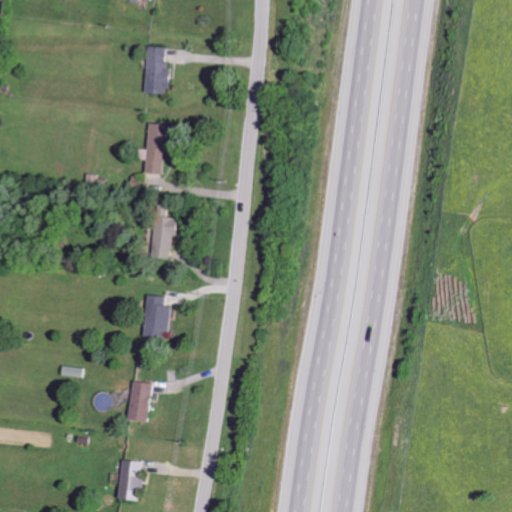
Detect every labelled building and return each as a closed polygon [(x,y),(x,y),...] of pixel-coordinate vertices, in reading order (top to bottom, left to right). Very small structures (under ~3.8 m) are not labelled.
[(175,48),(154,47),(152,93),(173,94),(175,48)] [(153,173),(173,173),(174,123),(153,122),(153,173)] [(158,257),(176,257),(177,235),(184,235),(184,217),(160,217),(158,257)] [(175,306),(170,305),(170,296),(152,295),(151,337),(173,338),(175,306)] [(88,377),(88,367),(68,367),(67,376),(88,377)] [(156,420),(157,382),(136,381),(135,419),(156,420)] [(110,411),(116,395),(101,391),(96,407),(110,411)] [(126,499),(147,500),(149,461),(128,460),(126,499)]
